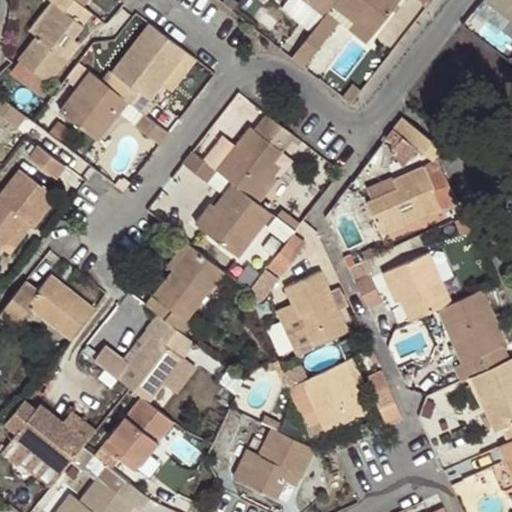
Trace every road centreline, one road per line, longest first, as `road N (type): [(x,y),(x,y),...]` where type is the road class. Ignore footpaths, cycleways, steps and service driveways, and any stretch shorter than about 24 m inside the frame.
road 1 (residential): [(243,53),(359,129),(457,0)]
road 2 (residential): [(103,241),(243,53)]
